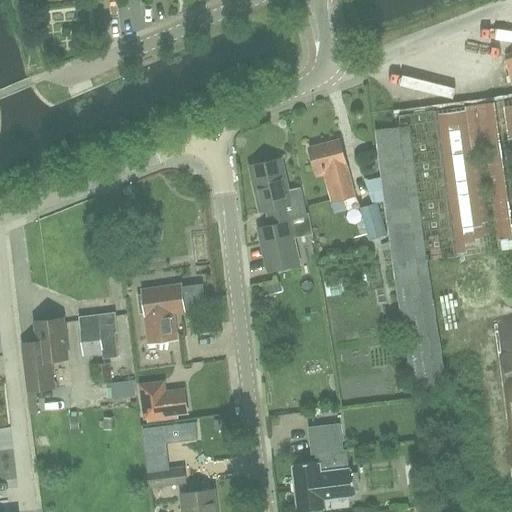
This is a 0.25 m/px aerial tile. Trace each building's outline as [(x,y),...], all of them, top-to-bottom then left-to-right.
[(385,201),(395,267),(389,268),(390,269),(387,269),(388,277),(391,276),(391,278),(396,277),(403,319),(413,388),(448,383),(437,311),(429,260),(495,250),(481,153),(485,153),(498,250),(511,248),(511,99),(399,115),(401,126),(376,130),(382,177),(365,181),(374,204),(360,208),(370,240),(388,235),(378,203),(385,201)] [(344,199),(355,196),(340,140),(309,148),(317,177),(325,175),(333,202),(332,202),(335,214),(347,210),(344,199)] [(261,158),(281,158),(281,142),(261,142),(261,158)] [(282,159),(256,165),(260,183),(256,184),(262,211),(275,208),(278,224),(260,228),(264,244),(266,244),(273,271),(300,264),(289,218),(308,214),(302,188),(288,191),(282,159)] [(328,246),(330,259),(358,254),(356,242),(328,246)] [(170,311),(185,309),(181,285),(144,290),(149,327),(172,324),(170,311)] [(118,333),(116,313),(79,317),(84,356),(103,354),(103,359),(118,357),(116,334),(118,333)] [(35,322),(39,350),(24,351),(28,391),(54,388),(51,360),(68,358),(63,319),(35,322)] [(143,419),(188,414),(185,388),(166,391),(164,380),(139,384),(143,419)] [(82,403),(118,402),(118,387),(81,388),(82,403)] [(312,455),(343,452),(340,430),(309,433),(312,455)] [(312,511),(326,511),(326,510),(324,496),(358,492),(355,467),(332,470),(331,462),(320,463),(294,466),(299,511),(312,511)] [(159,487),(187,484),(185,466),(157,470),(159,487)] [(183,511),(217,511),(214,490),(182,494),(183,511)]
